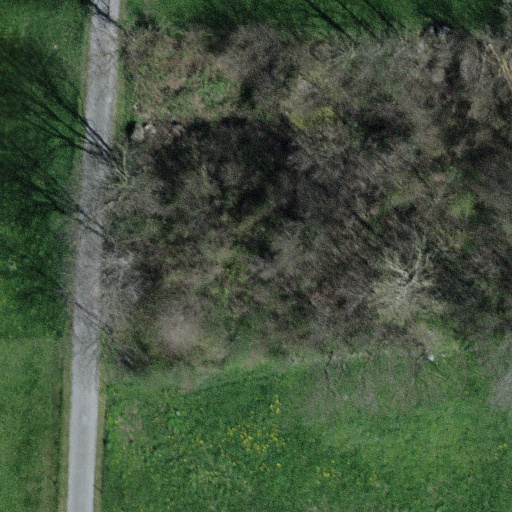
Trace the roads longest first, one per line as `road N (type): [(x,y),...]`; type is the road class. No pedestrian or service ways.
road 1 (residential): [(83,511),(97,204)]
road 2 (unclassified): [(97,204),(109,0)]
